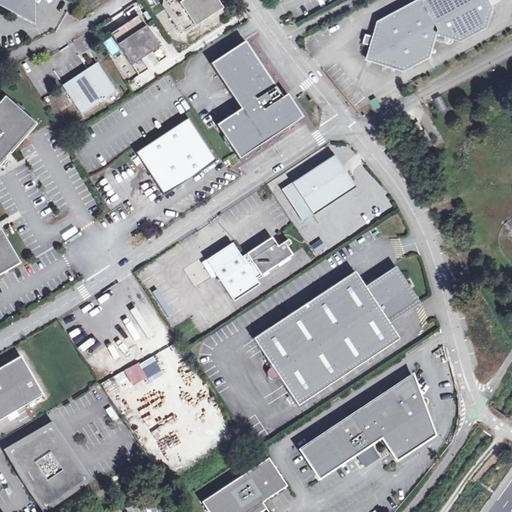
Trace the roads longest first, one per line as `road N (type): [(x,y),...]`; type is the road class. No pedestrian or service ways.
road 1 (residential): [(339,120),(0,342)]
road 2 (residential): [(339,120),(414,215),(479,410),(511,435)]
road 3 (residential): [(247,0),(339,120)]
road 4 (unclassified): [(118,0),(5,58)]
